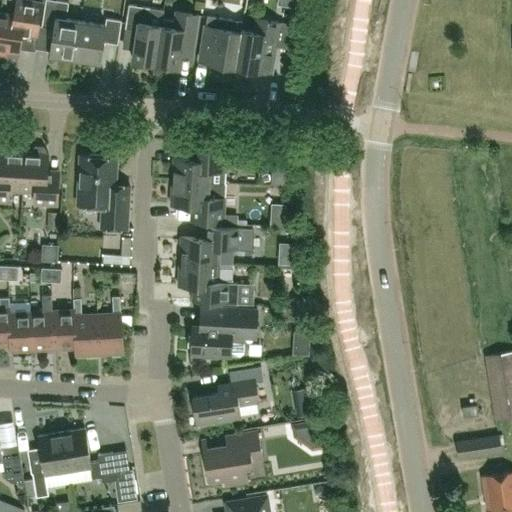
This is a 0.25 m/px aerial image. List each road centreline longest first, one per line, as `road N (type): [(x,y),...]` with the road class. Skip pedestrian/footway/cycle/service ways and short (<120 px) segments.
road 1 (residential): [(423,511),(378,253),(379,124)]
road 2 (residential): [(160,397),(159,321),(145,298),(141,218),(148,107)]
road 3 (residential): [(379,124),(148,107)]
road 4 (residential): [(160,397),(0,388)]
road 5 (residential): [(148,107),(0,100)]
road 6 (residential): [(379,124),(405,0)]
